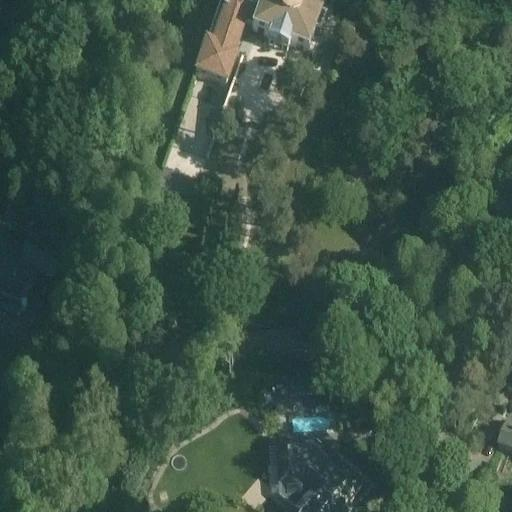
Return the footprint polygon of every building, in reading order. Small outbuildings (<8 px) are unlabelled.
[(0,0),(0,8),(6,11),(10,0),(0,0)] [(237,56),(235,55),(244,30),(251,32),(250,33),(269,40),(267,47),(286,54),(289,47),(307,53),(325,0),(220,0),(205,45),(203,44),(192,78),(226,90),(237,56)] [(229,93),(223,112),(258,124),(265,103),(231,92),(230,91),(229,93)] [(22,258),(20,263),(39,272),(53,278),(63,256),(29,241),(22,258)] [(0,309),(18,317),(21,311),(24,312),(25,310),(22,309),(36,278),(8,266),(13,254),(0,248),(0,309)] [(501,425),(497,434),(502,436),(506,427),(501,425)] [(511,427),(507,425),(506,427),(502,436),(497,450),(511,456),(511,427)] [(303,486),(308,491),(309,502),(305,503),(305,511),(342,511),(363,489),(345,473),(344,474),(336,468),(339,465),(330,457),(331,455),(317,443),(299,444),(299,446),(287,447),(288,457),(278,457),(279,483),(289,482),(290,487),(303,486)]
